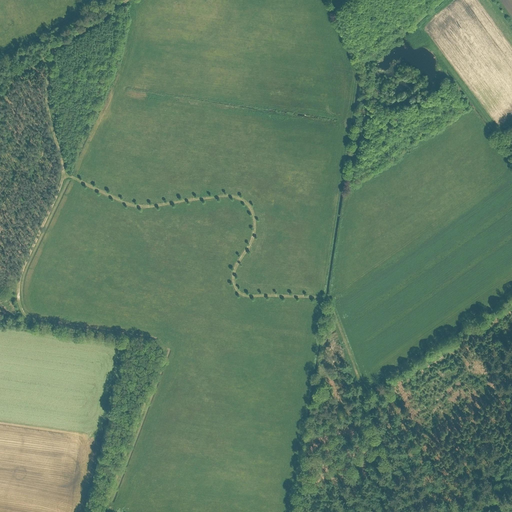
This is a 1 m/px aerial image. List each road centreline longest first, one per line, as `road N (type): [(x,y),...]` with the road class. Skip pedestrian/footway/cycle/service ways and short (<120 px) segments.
road 1 (track): [(62,175),(137,206),(230,195),(244,201),(253,230),(234,284),(247,295),(327,297),(408,511)]
road 2 (track): [(100,511),(163,351),(153,342),(42,324),(21,311),(19,274),(62,175)]
road 3 (track): [(62,175),(46,100),(52,51),(126,0)]
